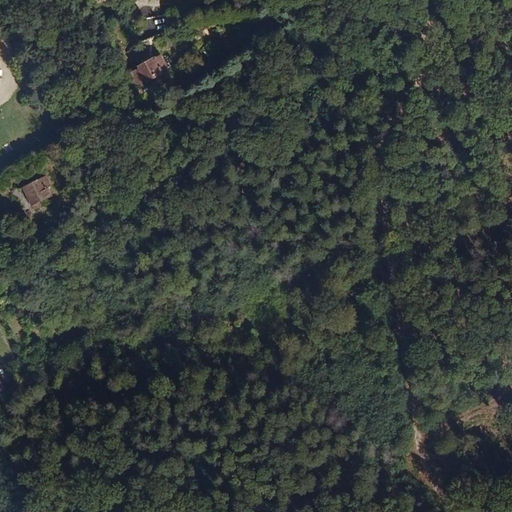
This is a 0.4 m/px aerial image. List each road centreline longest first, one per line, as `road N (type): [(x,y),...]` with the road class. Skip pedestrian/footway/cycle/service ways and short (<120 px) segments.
road 1 (track): [(458,511),(428,471),(412,423),(385,238),(382,164),(426,70)]
road 2 (track): [(426,70),(387,43),(289,11),(95,0)]
